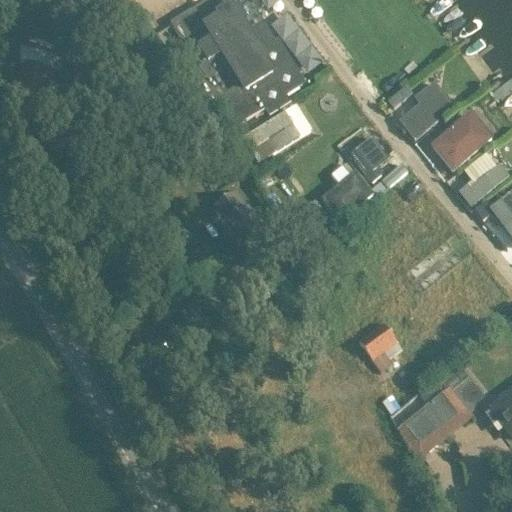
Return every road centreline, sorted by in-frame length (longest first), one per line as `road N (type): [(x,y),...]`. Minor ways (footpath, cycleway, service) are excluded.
road 1 (residential): [(511,275),(288,0)]
road 2 (tertiary): [(164,511),(0,224)]
